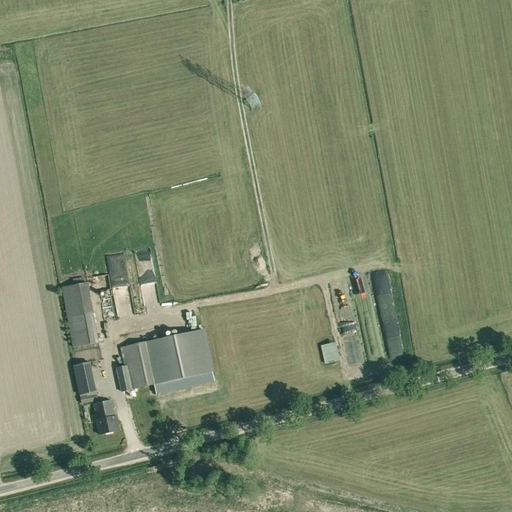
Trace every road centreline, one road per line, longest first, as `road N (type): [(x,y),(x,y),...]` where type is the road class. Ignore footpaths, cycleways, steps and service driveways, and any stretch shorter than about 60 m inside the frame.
road 1 (track): [(137,453),(102,328),(276,289),(228,0)]
road 2 (unclassified): [(0,488),(511,358)]
